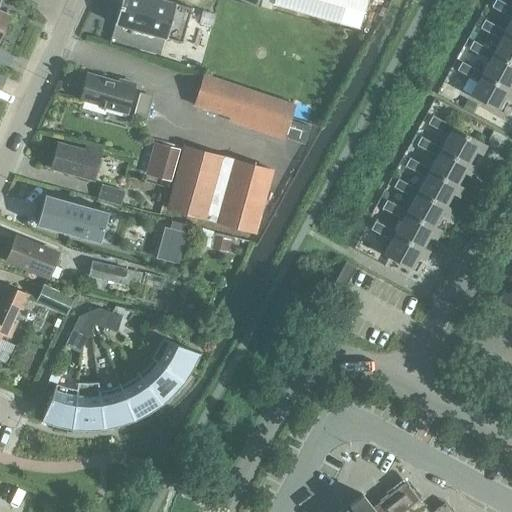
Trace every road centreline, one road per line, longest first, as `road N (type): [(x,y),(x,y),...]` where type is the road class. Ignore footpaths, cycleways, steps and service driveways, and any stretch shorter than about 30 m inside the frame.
road 1 (residential): [(282,511),(325,432),(340,422),(359,422),(511,508)]
road 2 (tertiary): [(221,511),(294,379),(314,362),(342,358),(406,387)]
road 3 (tertiary): [(0,175),(77,0)]
road 4 (residential): [(447,313),(511,193)]
road 5 (tertiary): [(511,445),(406,387)]
